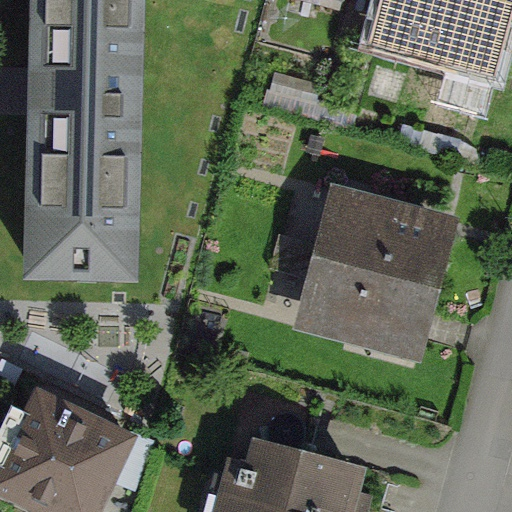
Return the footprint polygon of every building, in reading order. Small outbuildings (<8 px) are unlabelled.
[(145,0),(31,0),(26,290),(140,292),(145,0)] [(511,0),(385,0),(376,37),(495,67),(511,0)] [(456,223),(338,191),(302,326),(420,358),(456,223)] [(93,511),(132,435),(33,386),(0,451),(0,490),(43,511),(93,511)] [(365,511),(375,472),(253,441),(247,464),(231,460),(217,511),(365,511)]
